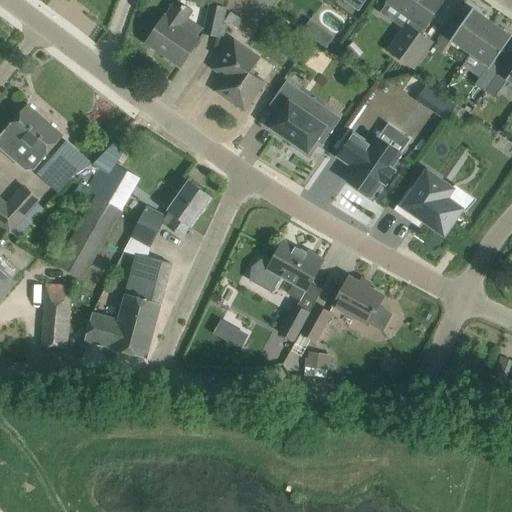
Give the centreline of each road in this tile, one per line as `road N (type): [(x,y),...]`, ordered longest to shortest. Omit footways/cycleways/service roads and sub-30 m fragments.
road 1 (residential): [(246,176),(7,0)]
road 2 (unclassified): [(417,399),(148,380)]
road 3 (residential): [(463,299),(246,176)]
road 4 (residential): [(148,380),(246,176)]
road 5 (unclassified): [(148,380),(0,377)]
